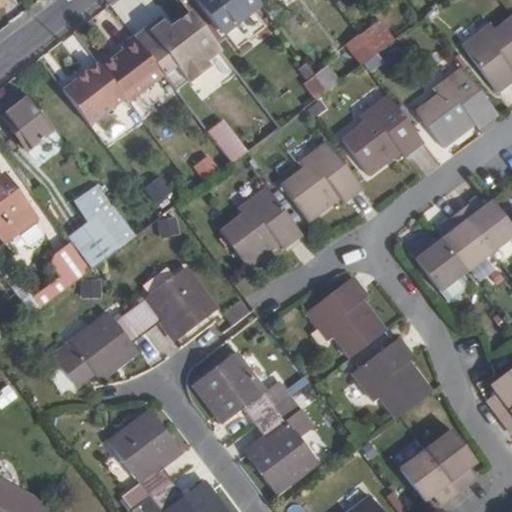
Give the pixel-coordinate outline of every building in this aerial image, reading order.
[(256,0),(196,0),(200,5),(194,9),(215,36),(259,3),(256,0)] [(355,0),(365,11),(379,0),(355,0)] [(170,84),(175,91),(188,81),(189,83),(210,67),(206,62),(220,51),(210,39),(191,12),(176,23),(179,28),(173,33),(161,17),(135,37),(144,49),(160,71),(164,76),(170,84)] [(506,74),(511,70),(511,15),(497,27),(493,23),(466,44),(499,87),(510,78),(506,74)] [(179,28),(176,23),(170,28),(173,33),(179,28)] [(361,64),(375,54),(359,33),(344,43),(361,64)] [(144,49),(135,37),(121,46),(125,50),(102,68),(125,99),(128,103),(164,76),(160,71),(144,49)] [(102,68),(99,64),(87,72),(113,108),(125,99),(102,68)] [(444,142),(476,118),(482,114),(486,119),(499,109),(463,64),(434,85),(439,89),(417,107),(444,142)] [(326,91),(338,81),(325,66),(314,75),(326,91)] [(90,125),(113,108),(87,72),(63,90),(90,125)] [(314,100),(326,91),(314,75),(302,83),(314,100)] [(406,142),(410,147),(424,137),(389,92),(361,115),(365,119),(343,136),(369,170),(401,147),(406,142)] [(27,149),(54,128),(29,96),(3,116),(27,149)] [(235,128),(215,142),(231,163),(274,131),(257,111),(235,128)] [(308,217),(340,194),(345,189),(349,193),(363,184),(328,138),(298,161),(303,166),(282,182),(308,217)] [(201,179),(218,170),(209,156),(193,165),(201,179)] [(142,191),(158,208),(174,194),(159,176),(142,191)] [(0,178),(0,237),(4,243),(32,221),(0,178)] [(287,233),(291,237),(304,227),(270,183),(240,206),(243,211),(224,226),(250,262),(280,237),(287,233)] [(72,203),(87,223),(68,238),(92,270),(136,236),(97,185),(72,203)] [(441,287),(511,231),(511,223),(494,201),(486,206),(477,196),(443,223),(451,234),(435,246),(426,236),(410,247),(441,287)] [(158,222),(162,237),(178,234),(175,218),(158,222)] [(67,288),(88,272),(70,248),(48,264),(67,288)] [(131,307),(148,329),(164,317),(179,337),(217,307),(185,266),(131,307)] [(358,295),(363,290),(353,278),(308,313),(329,340),(334,337),(351,358),(385,331),(363,301),(358,295)] [(131,341),(148,329),(131,307),(115,319),(109,312),(72,339),(97,374),(117,359),(120,362),(137,350),(131,341)] [(380,396),(396,416),(425,395),(431,390),(408,361),(404,354),(408,350),(398,337),(353,372),(374,400),(380,396)] [(413,356),(408,350),(404,354),(408,361),(413,356)] [(256,422),(278,406),(236,351),(195,383),(224,421),(244,407),(256,422)] [(511,353),(504,361),(510,368),(490,383),(495,391),(486,399),(511,431),(511,353)] [(320,461),(278,406),(256,422),(269,438),(248,452),(278,492),(320,461)] [(111,441),(151,496),(174,479),(162,464),(181,449),(152,410),(111,441)] [(468,470),(476,463),(451,429),(398,470),(423,504),(432,496),(438,505),(476,478),(468,470)] [(45,511),(49,504),(0,479),(0,511),(45,511)] [(174,479),(151,496),(163,511),(229,511),(205,480),(186,494),(174,479)] [(139,484),(121,496),(130,509),(148,497),(139,484)] [(385,511),(373,496),(351,511),(385,511)]
